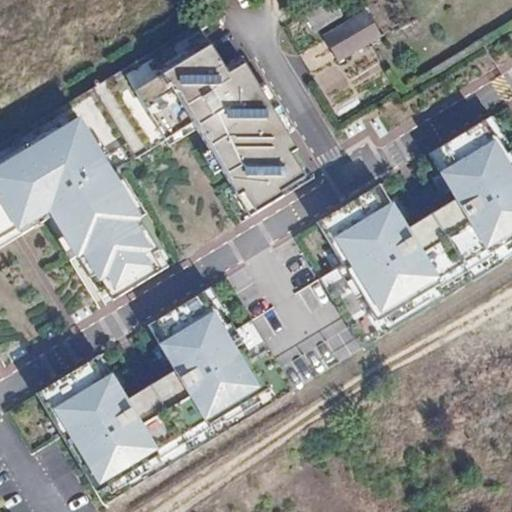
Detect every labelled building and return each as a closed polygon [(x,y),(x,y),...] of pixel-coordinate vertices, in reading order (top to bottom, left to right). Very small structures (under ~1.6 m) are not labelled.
[(369,11),(329,35),(343,60),(383,35),(369,11)] [(221,72),(205,43),(157,70),(228,192),(236,188),(250,214),(279,197),(276,192),(298,179),(279,147),(289,141),(242,61),(221,72)] [(146,215),(77,105),(0,153),(0,239),(37,216),(66,261),(69,259),(86,285),(90,283),(104,305),(165,267),(153,248),(157,245),(140,219),(146,215)] [(370,319),(511,232),(511,171),(482,122),(422,159),(446,197),(396,228),(372,189),(312,225),(370,319)] [(87,487),(257,384),(199,290),(139,327),(163,365),(113,396),(89,357),(29,393),(87,487)] [(93,511),(94,492),(42,491),(41,511),(93,511)]
